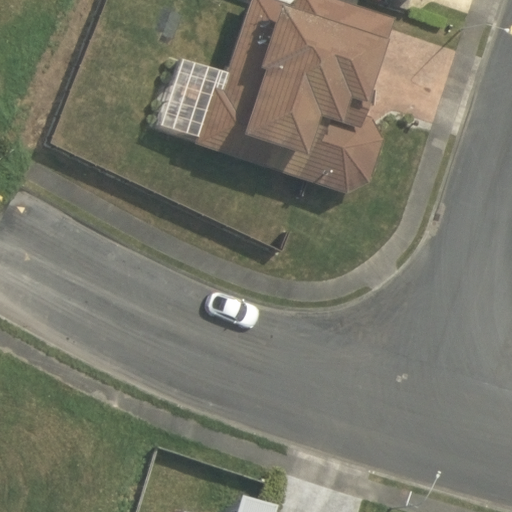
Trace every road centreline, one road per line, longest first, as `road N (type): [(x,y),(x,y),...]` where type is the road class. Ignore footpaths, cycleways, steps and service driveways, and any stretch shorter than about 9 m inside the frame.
road 1 (residential): [(426,416),(230,347),(0,243)]
road 2 (residential): [(426,416),(511,161)]
